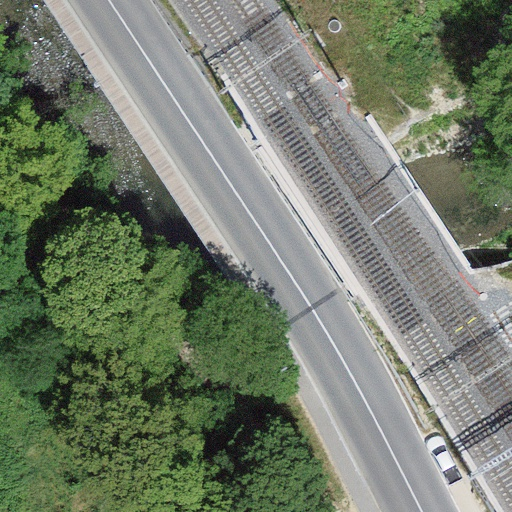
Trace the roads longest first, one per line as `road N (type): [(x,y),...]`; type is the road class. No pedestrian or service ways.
road 1 (residential): [(107,0),(352,370),(424,511)]
road 2 (track): [(312,511),(249,398),(0,150)]
